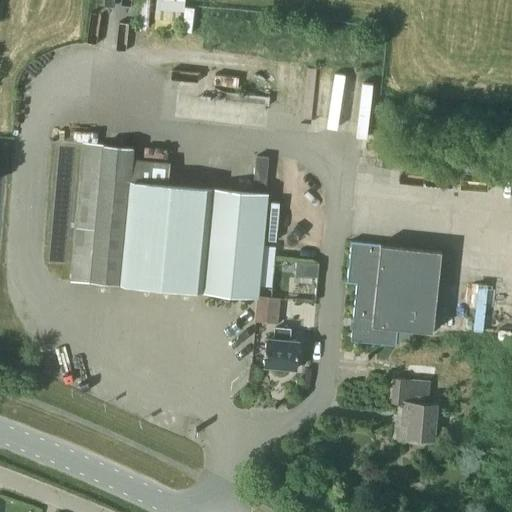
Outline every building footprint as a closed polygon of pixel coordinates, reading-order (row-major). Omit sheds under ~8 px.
[(134,0),(125,0),(125,19),(133,19),(134,0)] [(141,0),(141,21),(151,22),(151,0),(141,0)] [(160,0),(158,25),(179,27),(181,8),(186,8),(185,16),(194,17),(196,0),(160,0)] [(268,193),(168,183),(170,163),(132,159),(133,147),(85,142),(72,280),(70,280),(70,282),(91,283),(92,281),(257,296),(258,297),(258,296),(268,193)] [(442,250),(380,244),(351,241),(347,282),(357,283),(351,340),(396,345),(396,341),(410,342),(411,329),(433,331),(442,250)] [(441,277),(450,278),(454,246),(445,245),(441,277)] [(318,287),(321,256),(301,254),(298,285),(318,287)] [(278,323),(279,310),(280,298),(258,296),(258,297),(257,296),(255,321),(278,323)] [(297,368),(299,340),(290,339),(291,328),(276,327),(275,338),(266,337),(264,365),(297,368)] [(428,402),(430,379),(435,379),(436,367),(408,365),(406,379),(394,378),(392,402),(404,403),(403,411),(402,411),(402,415),(403,415),(402,424),(408,424),(407,438),(434,440),(437,403),(428,402)]
